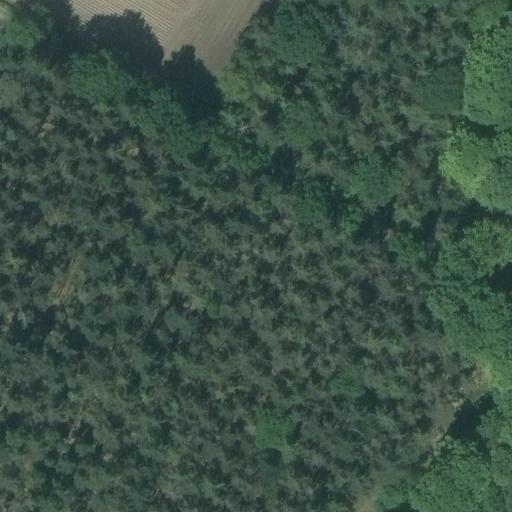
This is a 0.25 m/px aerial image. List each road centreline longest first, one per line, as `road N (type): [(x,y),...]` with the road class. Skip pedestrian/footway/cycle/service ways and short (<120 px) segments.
road 1 (track): [(0,10),(313,195),(476,264)]
road 2 (unclassified): [(511,417),(484,360),(473,302),(492,168),(511,102)]
